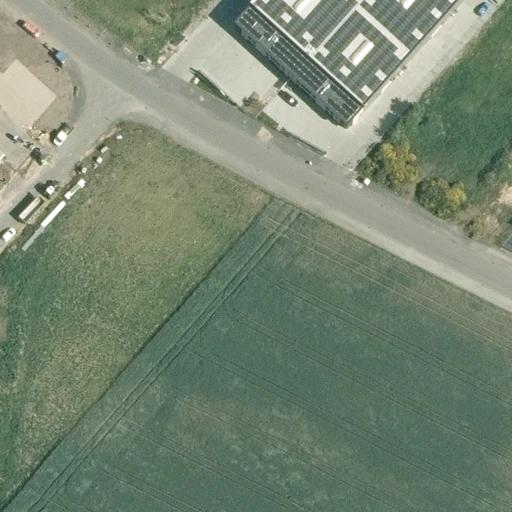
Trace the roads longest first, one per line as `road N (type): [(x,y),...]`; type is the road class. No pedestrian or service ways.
road 1 (unclassified): [(132,81),(191,122),(511,280)]
road 2 (residential): [(0,226),(132,81)]
road 3 (unclassified): [(21,0),(132,81)]
